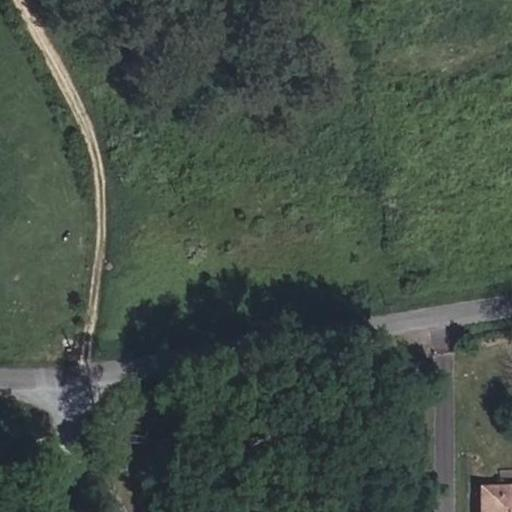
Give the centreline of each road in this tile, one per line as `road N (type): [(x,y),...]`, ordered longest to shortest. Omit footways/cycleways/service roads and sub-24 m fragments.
road 1 (tertiary): [(511,305),(65,379)]
road 2 (track): [(20,0),(96,152),(101,238),(82,378)]
road 3 (unclassified): [(65,379),(74,425),(66,511)]
